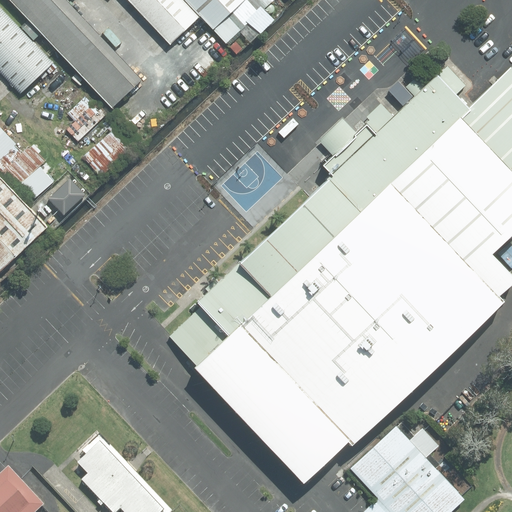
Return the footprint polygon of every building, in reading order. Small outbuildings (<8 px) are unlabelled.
[(146,84),(67,0),(9,0),(116,113),(146,84)] [(119,0),(168,51),(201,20),(182,0),(119,0)] [(246,0),(182,0),(201,20),(212,32),(246,0)] [(52,69),(0,13),(0,78),(19,99),(52,69)] [(445,65),(435,75),(454,94),(464,85),(445,65)] [(170,334),(166,338),(191,365),(185,370),(294,486),(339,445),(342,449),(458,340),(495,305),(489,299),(511,280),(511,279),(487,252),(511,227),(511,71),(508,67),(462,110),(431,76),(424,83),(417,75),(404,88),(411,95),(389,117),(378,105),(364,118),(366,121),(363,124),(372,133),(368,136),(360,127),(354,133),(339,146),(330,156),(317,168),(325,177),(299,202),(191,304),(197,309),(170,334)] [(88,95),(71,111),(78,119),(69,128),(81,141),(111,112),(99,100),(92,99),(88,95)] [(319,144),(330,156),(339,146),(354,133),(343,122),(341,119),(317,142),(319,144)] [(0,122),(0,162),(22,186),(25,184),(38,199),(59,180),(44,164),(49,159),(42,152),(44,150),(37,142),(25,153),(17,144),(19,142),(0,122)] [(133,146),(116,128),(88,155),(104,173),(133,146)] [(85,164),(70,148),(62,157),(77,172),(85,164)] [(0,232),(22,256),(59,223),(22,186),(0,162),(0,232)] [(74,175),(53,197),(70,213),(91,192),(74,175)] [(0,276),(22,256),(0,232),(0,276)] [(491,358),(462,388),(476,401),(505,372),(491,358)] [(450,402),(436,416),(449,429),(463,414),(450,402)] [(406,440),(392,426),(354,462),(346,469),(374,499),(370,503),(360,511),(449,511),(462,501),(432,470),(437,466),(426,454),(435,445),(419,428),(406,440)] [(162,511),(97,445),(76,465),(86,476),(79,483),(107,511),(162,511)] [(0,511),(36,511),(42,507),(5,469),(0,474),(0,511)]
